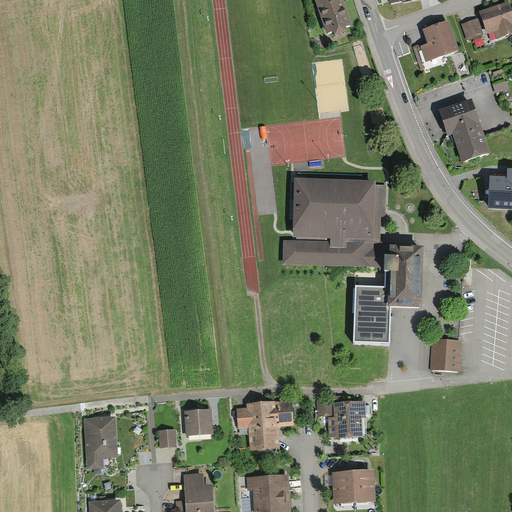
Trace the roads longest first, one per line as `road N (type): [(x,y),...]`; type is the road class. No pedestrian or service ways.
road 1 (track): [(511,374),(378,389),(212,393),(0,419)]
road 2 (tertiary): [(377,34),(429,167),(511,258)]
